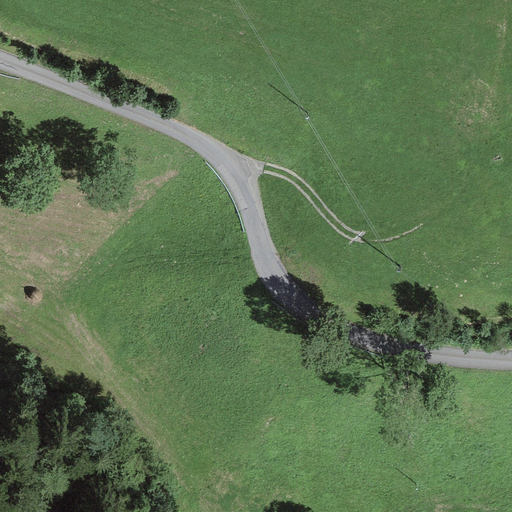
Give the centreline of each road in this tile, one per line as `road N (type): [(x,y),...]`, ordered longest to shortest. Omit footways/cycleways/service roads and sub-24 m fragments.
road 1 (unclassified): [(511,359),(410,352),(313,316),(274,279),(244,194),(211,150),(0,59)]
road 2 (track): [(224,162),(282,172),(357,236),(413,226)]
